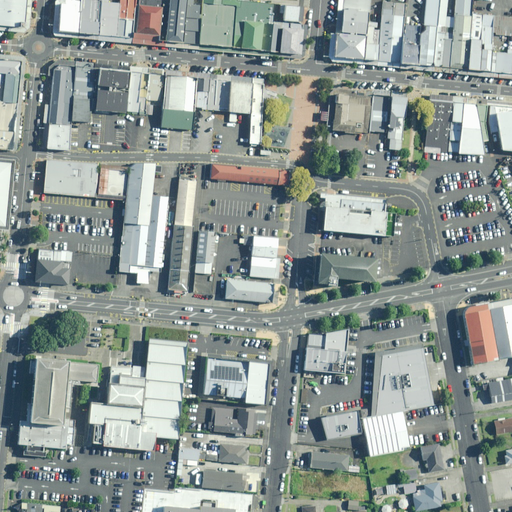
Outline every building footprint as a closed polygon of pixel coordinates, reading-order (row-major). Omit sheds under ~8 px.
[(0,0),(0,23),(19,26),(21,0),(0,0)] [(54,30),(75,32),(79,0),(63,0),(63,4),(57,3),(54,30)] [(94,0),(79,0),(75,32),(96,34),(100,1),(94,0)] [(119,0),(119,3),(116,36),(131,38),(134,0),(119,0)] [(181,0),(165,0),(164,40),(179,41),(181,3),(181,0)] [(202,0),(201,5),(197,44),(257,50),(261,23),(271,24),(271,21),(273,3),(236,0),(202,0)] [(368,0),(341,0),(338,33),(364,36),(364,28),(366,12),(368,12),(368,0)] [(418,0),(415,43),(414,61),(429,62),(433,0),(418,0)] [(467,0),(449,0),(444,67),(462,69),(466,14),(467,0)] [(100,1),(96,34),(116,36),(119,3),(100,1)] [(373,29),(372,59),(394,60),(395,42),(397,4),(375,2),(373,29)] [(181,3),(179,41),(197,44),(201,5),(181,3)] [(161,7),(137,5),(134,33),(158,35),(161,7)] [(298,6),(283,5),(281,20),(296,22),(298,6)] [(466,14),(462,69),(482,70),(487,16),(466,14)] [(511,18),(487,16),(485,35),(511,37),(511,18)] [(261,23),(257,50),(276,52),(279,27),(300,29),(301,24),(271,21),(271,24),(261,23)] [(300,29),(279,27),(276,52),(298,54),(300,29)] [(364,36),(361,59),(372,59),(373,29),(364,28),(364,36)] [(338,33),(332,33),(330,57),(361,59),(364,36),(338,33)] [(395,42),(394,60),(414,61),(415,43),(395,42)] [(511,51),(487,50),(486,71),(511,73),(511,51)] [(16,62),(0,60),(0,100),(11,102),(16,62)] [(57,65),(52,69),(43,149),(67,151),(69,121),(73,66),(57,65)] [(93,68),(73,66),(69,121),(89,122),(90,109),(93,68)] [(93,68),(90,109),(123,111),(127,71),(93,68)] [(123,111),(141,113),(142,99),(145,72),(127,71),(123,111)] [(157,100),(160,74),(145,72),(142,99),(157,100)] [(189,107),(192,77),(160,74),(157,100),(156,125),(187,127),(189,107)] [(189,107),(192,107),(225,110),(228,80),(192,77),(189,107)] [(247,113),(250,82),(228,80),(225,110),(247,113)] [(367,89),(334,86),(332,129),(364,132),(364,131),(367,89)] [(385,90),(367,89),(364,131),(382,132),(385,90)] [(400,95),(386,94),(383,138),(396,139),(397,115),(399,115),(400,95)] [(0,149),(6,150),(11,102),(0,100),(0,149)] [(447,152),(453,152),(457,104),(429,102),(424,151),(447,153),(447,152)] [(473,104),(457,104),(453,152),(482,154),(480,143),(473,104)] [(473,104),(480,143),(487,140),(483,121),(485,105),(473,104)] [(511,112),(493,115),(496,131),(499,150),(511,151),(511,112)] [(0,221),(2,221),(8,161),(0,160),(0,221)] [(98,163),(45,160),(42,192),(94,197),(98,163)] [(134,162),(128,166),(125,199),(123,224),(147,226),(150,195),(153,162),(134,162)] [(128,166),(98,163),(94,197),(125,199),(128,166)] [(283,171),(206,165),(205,180),(282,186),(283,171)] [(189,180),(172,178),(163,288),(180,290),(189,180)] [(379,197),(321,193),(320,208),(318,227),(381,232),(383,207),(378,207),(379,197)] [(147,226),(143,265),(161,266),(167,197),(150,195),(147,226)] [(147,226),(123,224),(117,271),(127,272),(128,264),(143,265),(147,226)] [(209,232),(194,231),(191,261),(207,263),(209,232)] [(273,237),(247,235),(245,255),(272,257),(273,237)] [(36,249),(33,281),(67,284),(70,252),(36,249)] [(375,254),(316,249),(314,279),(335,281),(335,276),(373,279),(375,254)] [(274,259),(245,257),(244,276),(272,278),(274,259)] [(270,282),(223,278),(221,297),(268,301),(270,282)] [(484,308),(493,357),(511,353),(511,321),(509,303),(484,308)] [(493,357),(484,308),(461,312),(470,361),(493,357)] [(341,371),(346,327),(324,333),(306,330),(304,346),(301,368),(341,371)] [(172,437),(179,343),(142,340),(139,373),(131,373),(106,371),(103,400),(87,398),(85,420),(102,421),(100,444),(127,446),(152,448),(153,436),(154,436),(172,437)] [(372,409),(371,417),(400,412),(435,405),(424,346),(376,353),(375,363),(372,409)] [(20,419),(18,447),(62,450),(67,380),(92,382),(94,361),(32,356),(28,419),(20,419)] [(243,362),(204,359),(202,396),(240,398),(243,362)] [(264,361),(244,359),(241,400),(261,401),(264,361)] [(511,375),(482,381),(486,404),(511,398),(511,375)] [(250,410),(208,407),(207,430),(248,433),(250,410)] [(352,411),(318,418),(326,439),(357,433),(352,411)] [(400,412),(371,417),(359,419),(366,454),(408,446),(400,412)] [(506,423),(485,426),(487,440),(508,438),(506,423)] [(240,444),(215,442),(214,460),(239,462),(240,444)] [(212,449),(176,446),(175,458),(211,461),(212,449)] [(435,476),(432,450),(417,451),(417,452),(413,452),(414,466),(418,465),(420,478),(435,476)] [(511,451),(496,455),(498,469),(511,466),(511,451)] [(347,455),(310,452),(309,468),(345,471),(347,455)] [(238,471),(198,468),(197,487),(237,490),(238,471)] [(404,468),(398,469),(399,474),(403,473),(405,481),(417,479),(415,469),(404,471),(404,468)] [(349,474),(331,473),(331,482),(349,483),(349,474)] [(317,480),(298,479),(298,489),(296,489),(295,499),(298,499),(298,500),(317,501),(317,500),(320,500),(321,490),(317,490),(317,480)] [(403,482),(397,483),(398,488),(403,487),(404,495),(416,492),(414,482),(404,485),(403,482)] [(395,493),(394,485),(386,486),(387,494),(395,493)] [(383,487),(372,489),(374,499),(386,497),(383,487)] [(430,511),(433,511),(433,508),(434,508),(431,487),(417,489),(418,499),(406,501),(407,511),(430,511)] [(53,511),(54,507),(16,502),(15,511),(53,511)]
